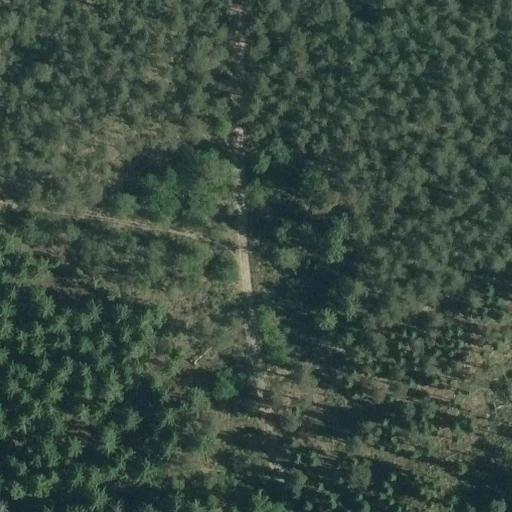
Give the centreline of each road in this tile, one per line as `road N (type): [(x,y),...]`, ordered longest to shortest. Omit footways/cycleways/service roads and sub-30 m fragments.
road 1 (track): [(235,0),(240,250),(284,511)]
road 2 (track): [(0,205),(240,250)]
